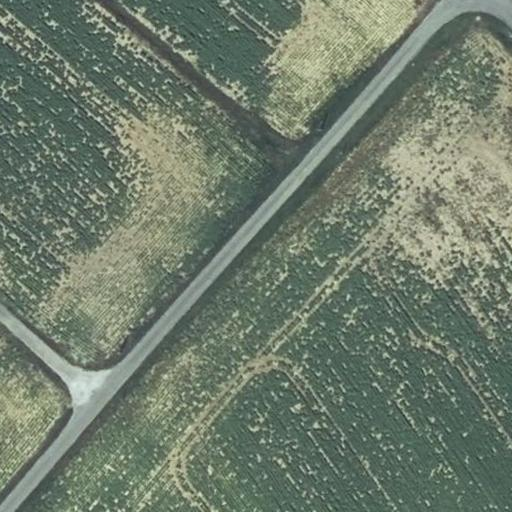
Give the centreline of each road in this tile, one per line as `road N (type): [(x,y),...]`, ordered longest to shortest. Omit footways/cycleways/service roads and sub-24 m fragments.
road 1 (unclassified): [(511,19),(479,0),(444,11),(2,511)]
road 2 (track): [(0,316),(97,403)]
